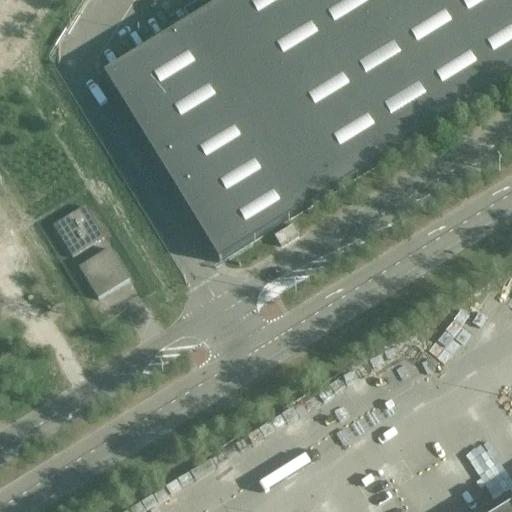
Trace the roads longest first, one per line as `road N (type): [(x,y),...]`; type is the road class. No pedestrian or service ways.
road 1 (unclassified): [(511,134),(222,313)]
road 2 (unclassified): [(248,355),(511,193)]
road 3 (unclassified): [(0,508),(248,355)]
road 4 (unclassified): [(222,313),(0,449)]
